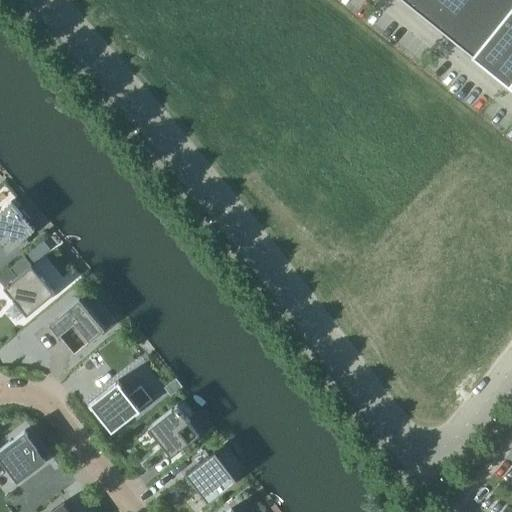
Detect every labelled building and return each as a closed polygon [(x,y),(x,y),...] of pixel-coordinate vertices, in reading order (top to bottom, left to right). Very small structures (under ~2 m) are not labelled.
[(511,0),(403,0),(508,85),(511,80),(511,0)] [(0,243),(7,252),(15,244),(23,237),(31,231),(34,228),(28,220),(20,212),(11,200),(0,209),(0,243)] [(15,278),(4,287),(10,295),(13,298),(27,315),(51,295),(54,292),(31,265),(24,256),(8,270),(15,278)] [(72,354),(103,329),(78,298),(47,323),(72,354)] [(164,388),(170,396),(181,386),(175,378),(169,384),(164,388)] [(138,386),(129,393),(121,383),(120,384),(117,380),(88,404),(91,408),(91,407),(111,431),(135,412),(139,409),(139,408),(149,400),(150,400),(151,399),(139,384),(138,386)] [(170,456),(185,445),(199,433),(177,405),(162,416),(148,427),(157,439),(159,440),(159,441),(164,448),(165,449),(170,456)] [(24,431),(0,448),(0,458),(17,481),(28,473),(45,459),(24,431)] [(185,473),(186,474),(186,473),(187,474),(207,501),(207,502),(237,479),(236,479),(215,452),(215,451),(215,450),(185,473)] [(50,511),(68,511),(62,503),(50,511)]
